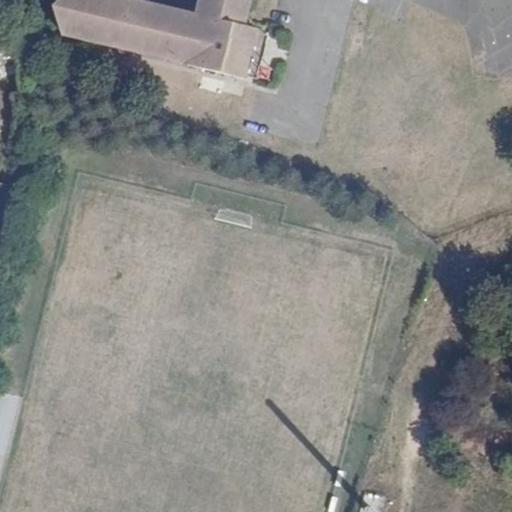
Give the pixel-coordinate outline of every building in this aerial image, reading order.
[(234,88),(235,86),(251,45),(252,43),(240,38),(254,0),(202,0),(195,21),(141,0),(64,0),(57,20),(234,88)] [(251,45),(235,86),(249,90),(264,50),(251,45)] [(226,105),(229,96),(189,81),(184,92),(207,102),(207,98),(226,105)] [(0,455),(4,456),(16,402),(0,398),(0,455)] [(355,511),(361,491),(345,487),(338,511),(355,511)]
